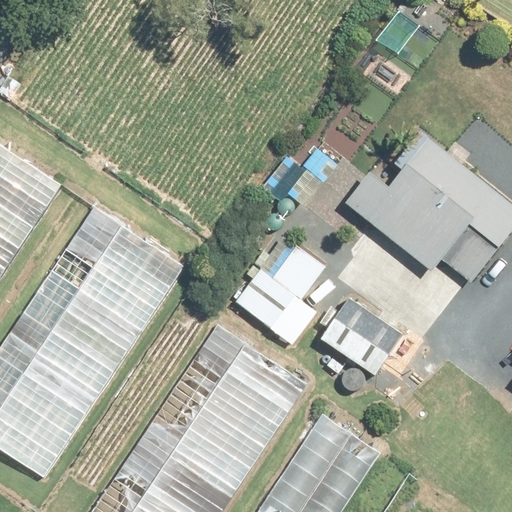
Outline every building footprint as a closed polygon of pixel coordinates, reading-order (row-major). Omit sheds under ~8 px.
[(472,230),(476,224),(507,248),(511,241),(511,197),(427,132),(402,164),(411,171),(398,188),(379,173),(353,207),(438,273),(448,260),(479,284),(503,254),(472,230)] [(0,289),(68,188),(0,142),(0,289)] [(341,164),(324,149),(309,167),(326,182),(341,164)] [(190,271),(98,209),(0,353),(0,449),(48,482),(190,271)] [(306,297),(329,264),(289,235),(242,300),(300,343),(324,310),(306,297)] [(349,300),(321,341),(371,375),(399,334),(349,300)] [(307,384),(217,326),(96,511),(224,511),(237,493),(307,384)] [(336,511),(377,450),(321,413),(255,511),(336,511)] [(432,511),(443,495),(410,474),(392,503),(406,511),(432,511)]
